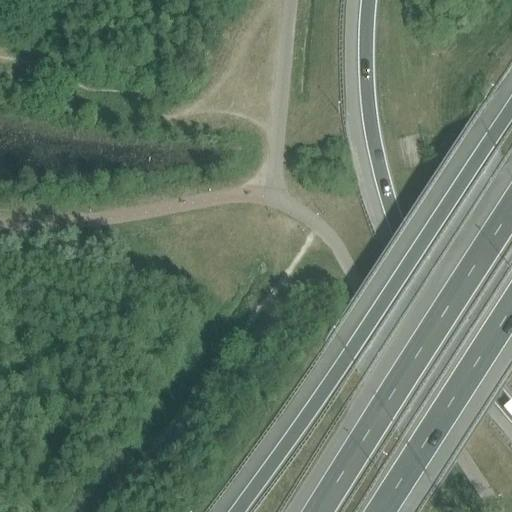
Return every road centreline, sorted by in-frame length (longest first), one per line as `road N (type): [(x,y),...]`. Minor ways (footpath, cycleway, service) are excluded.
road 1 (unclassified): [(494,511),(335,244),(278,195),(292,0)]
road 2 (motorway): [(511,110),(239,511)]
road 3 (motorway): [(369,0),(370,127),(392,217),(441,321),(511,412)]
road 4 (motorway): [(511,203),(313,511)]
road 5 (motorway): [(386,511),(511,308)]
